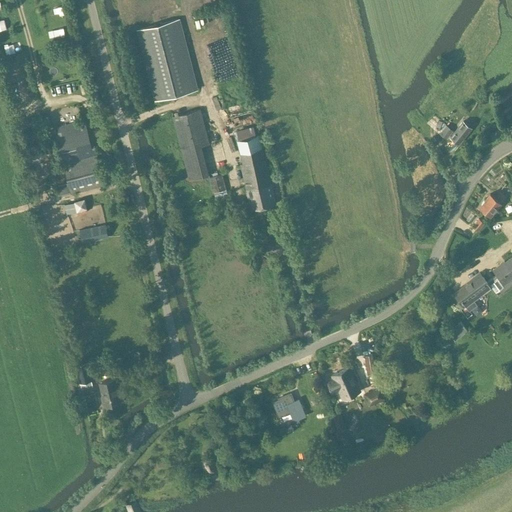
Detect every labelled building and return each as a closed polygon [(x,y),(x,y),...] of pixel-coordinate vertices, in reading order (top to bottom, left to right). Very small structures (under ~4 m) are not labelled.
[(138,29),(157,100),(196,89),(178,19),(138,29)] [(173,117),(189,180),(209,175),(201,146),(209,144),(200,109),(173,117)] [(54,128),(68,183),(56,186),(59,195),(71,192),(71,193),(106,184),(95,144),(92,145),(85,119),(54,128)] [(470,127),(463,122),(451,137),(458,142),(470,127)] [(453,131),(446,125),(439,133),(447,139),(453,131)] [(241,165),(243,176),(250,174),(251,178),(256,177),(255,171),(267,168),(267,167),(268,167),(263,148),(262,148),(259,136),(238,141),(243,164),(241,165)] [(276,204),(268,167),(267,167),(267,168),(255,171),(256,177),(257,183),(260,182),(265,206),(276,204)] [(250,174),(243,176),(251,209),(265,206),(260,182),(257,183),(256,177),(251,178),(250,174)] [(501,203),(505,196),(499,191),(494,197),(490,194),(480,207),(490,215),(501,203)] [(74,201),(77,211),(78,214),(87,212),(86,209),(87,209),(85,198),(74,201)] [(478,231),(485,223),(479,218),(473,226),(478,231)] [(83,243),(109,237),(106,225),(80,230),(83,243)] [(511,256),(492,271),(495,275),(496,276),(489,282),(492,286),(490,287),(496,296),(511,284),(511,256)] [(462,306),(464,305),(466,304),(464,302),(488,285),(480,275),(453,295),(462,306)] [(76,365),(80,381),(81,383),(92,380),(89,370),(87,362),(76,365)] [(350,367),(332,375),(334,379),(328,381),(333,393),(336,391),(339,391),(343,398),(360,391),(350,367)] [(102,398),(103,403),(104,404),(105,407),(121,403),(117,388),(118,387),(117,380),(115,381),(115,379),(99,383),(103,397),(102,398)] [(381,386),(380,387),(363,394),(369,406),(386,398),(381,386)] [(279,400),(274,402),(279,415),(291,410),(295,420),(305,416),(298,399),(294,401),(291,393),(278,398),(279,400)] [(346,430),(341,413),(333,416),(338,432),(346,430)] [(210,474),(215,472),(218,467),(214,458),(208,457),(204,459),(201,464),(204,472),(210,474)] [(128,511),(141,511),(136,500),(125,505),(128,511)]
